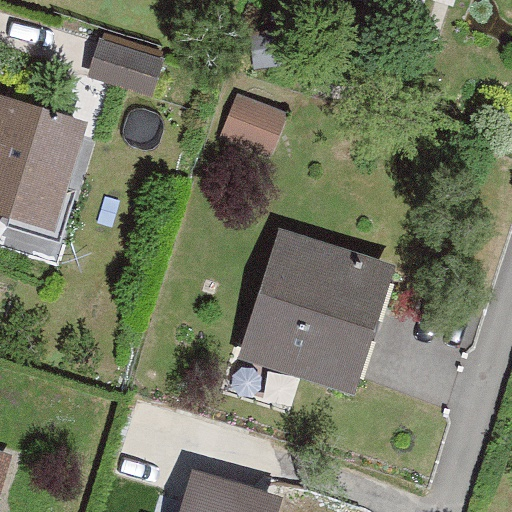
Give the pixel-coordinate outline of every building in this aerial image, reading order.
[(107,39),(97,71),(152,88),(162,56),(107,39)] [(75,121),(7,103),(0,128),(0,197),(50,212),(75,121)] [(280,116),(242,103),(231,137),(268,149),(280,116)] [(382,269),(288,239),(255,342),(350,372),(382,269)] [(269,511),(274,493),(200,472),(188,511),(269,511)]
